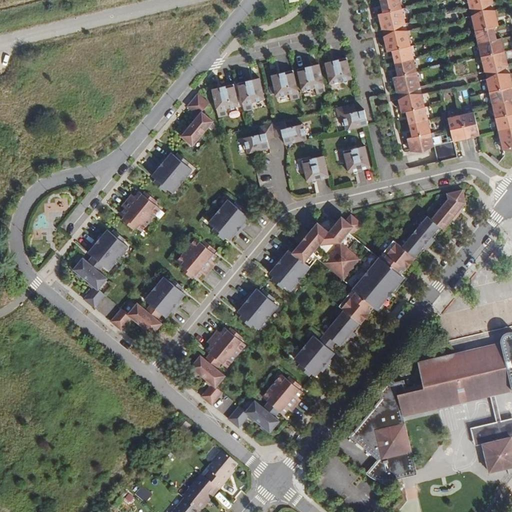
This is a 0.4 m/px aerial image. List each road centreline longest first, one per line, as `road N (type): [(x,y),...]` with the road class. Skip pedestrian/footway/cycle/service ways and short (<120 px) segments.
road 1 (residential): [(511,195),(469,166),(287,212),(146,374)]
road 2 (residential): [(511,201),(273,481)]
road 3 (residential): [(146,374),(35,283),(16,251),(21,211),(41,185),(116,164)]
road 4 (residential): [(116,164),(254,0)]
road 5 (residential): [(273,481),(146,374)]
